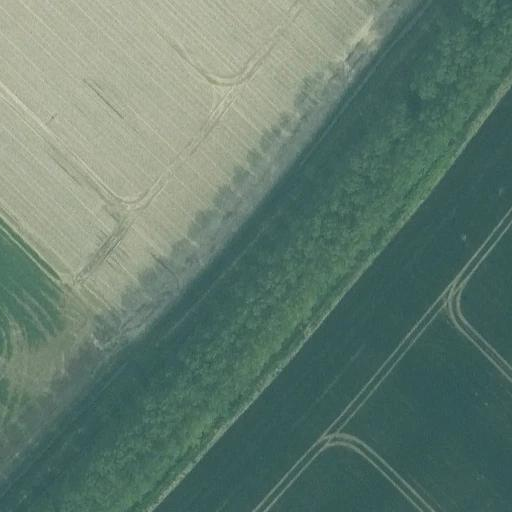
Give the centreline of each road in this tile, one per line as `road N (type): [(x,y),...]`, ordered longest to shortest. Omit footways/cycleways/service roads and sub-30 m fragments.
road 1 (track): [(493,0),(410,119),(57,511)]
road 2 (track): [(432,0),(286,195),(0,503)]
